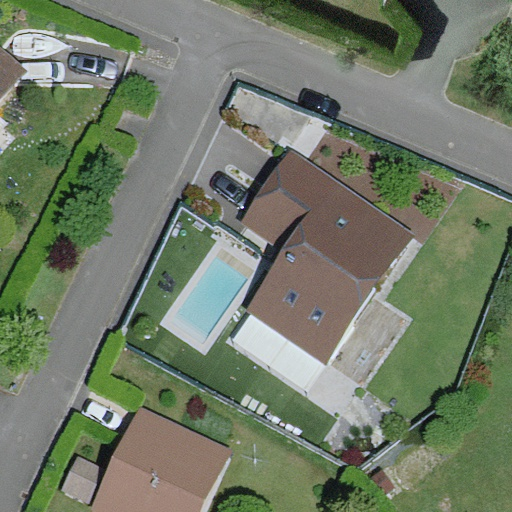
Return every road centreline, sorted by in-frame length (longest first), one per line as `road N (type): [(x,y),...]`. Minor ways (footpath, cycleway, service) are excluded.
road 1 (residential): [(212,38),(0,498)]
road 2 (residential): [(511,159),(212,38)]
